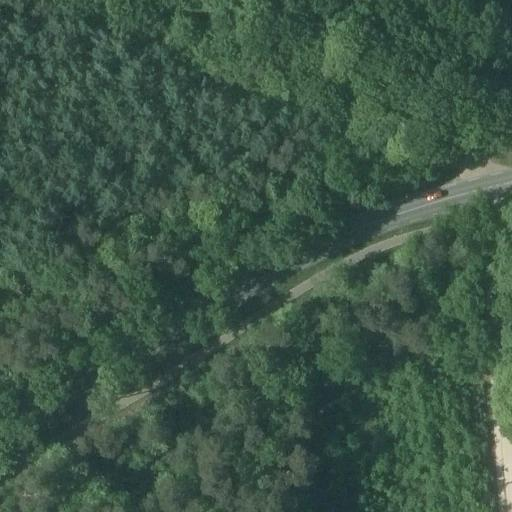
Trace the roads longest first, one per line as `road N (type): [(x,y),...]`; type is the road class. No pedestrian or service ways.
road 1 (secondary): [(0,431),(317,248),(490,189)]
road 2 (track): [(471,152),(463,140),(113,0)]
road 3 (unclassified): [(511,497),(490,189)]
